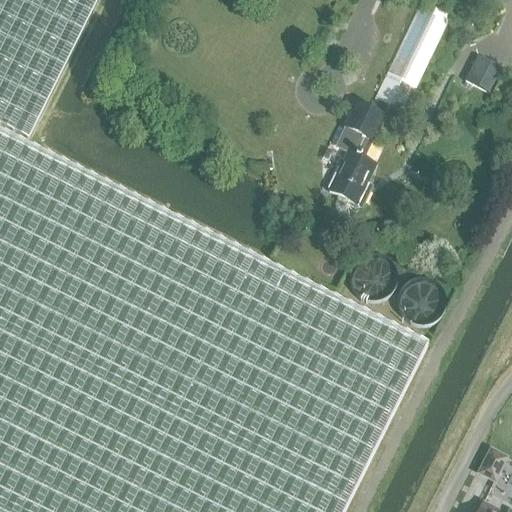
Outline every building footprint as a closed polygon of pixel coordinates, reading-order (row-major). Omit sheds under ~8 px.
[(0,0),(0,127),(26,141),(96,0),(0,0)] [(414,92),(450,18),(421,4),(374,101),(394,111),(405,87),(414,92)] [(477,59),(465,84),(490,97),(503,72),(477,59)] [(364,191),(366,186),(375,168),(363,162),(372,144),(385,119),(356,105),(343,130),(345,131),(336,150),(347,155),(339,171),(336,170),(327,189),(330,191),(328,194),(338,199),(335,203),(334,209),(335,214),(338,218),(343,220),(348,220),(353,218),(356,214),(358,209),(361,211),(369,194),(364,191)] [(0,511),(344,511),(427,347),(0,134),(0,511)] [(478,476),(494,485),(506,461),(490,453),(478,476)]
